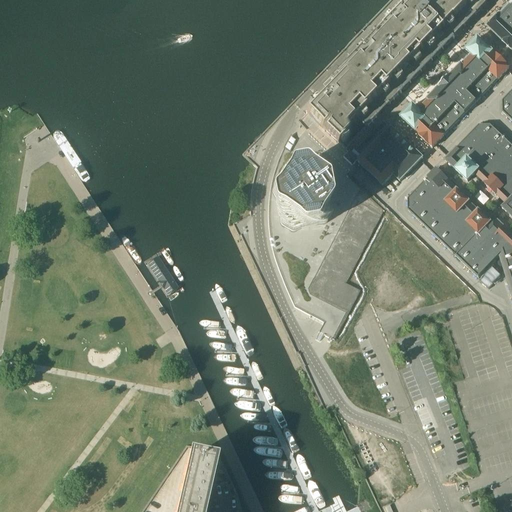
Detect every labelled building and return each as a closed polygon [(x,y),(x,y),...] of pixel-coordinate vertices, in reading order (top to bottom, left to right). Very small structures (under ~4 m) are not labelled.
[(307,114),(299,123),(338,160),(345,153),(346,152),(347,151),(369,128),(378,119),(379,117),(388,107),(389,107),(391,106),(390,105),(399,96),(401,95),(402,94),(401,93),(395,88),(395,87),(395,86),(403,78),(404,78),(405,77),(404,76),(414,66),(415,67),(416,66),(416,65),(417,66),(419,67),(420,66),(426,60),(426,59),(426,58),(426,57),(425,56),(426,56),(427,55),(426,54),(436,44),(436,45),(438,43),(437,43),(446,33),(447,33),(448,33),(453,39),(454,40),(455,39),(457,37),(456,36),(464,28),(465,29),(466,27),(466,26),(475,17),(476,17),(477,15),(485,7),(492,0),(417,0),(417,1),(416,1),(412,5),(406,11),(397,21),(391,27),(387,31),(387,32),(383,36),(381,38),(381,39),(377,42),(377,43),(373,47),(372,48),(370,49),(370,50),(369,51),(366,53),(366,54),(363,57),(362,58),(354,66),(348,72),(344,76),(339,81),(333,87),(318,102),(318,103),(312,109),(307,114)] [(500,15),(488,28),(502,41),(511,51),(511,2),(509,5),(510,6),(500,16),(500,15)] [(401,93),(402,94),(454,40),(453,39),(448,33),(447,33),(446,33),(437,43),(438,43),(436,45),(436,44),(426,54),(427,55),(426,56),(425,56),(426,57),(426,58),(426,59),(426,60),(420,66),(419,67),(417,66),(416,65),(416,66),(415,67),(414,66),(404,76),(405,77),(404,78),(403,78),(395,86),(395,87),(395,88),(401,93)] [(413,106),(401,118),(419,135),(419,136),(418,136),(429,146),(429,145),(433,149),(435,146),(437,144),(441,140),(445,137),(448,133),(452,129),(454,127),(459,122),(462,119),(464,116),(477,103),(480,100),(484,96),(487,92),(491,88),(494,85),(498,81),(502,77),(505,74),(508,71),(510,69),(506,66),(507,65),(497,55),(496,55),(496,56),(478,38),(474,43),(471,46),(467,50),(466,51),(472,56),(468,59),(465,63),(462,66),(461,66),(460,67),(456,71),(455,72),(452,76),(451,77),(450,77),(449,78),(445,83),(444,83),(440,88),(438,89),(439,89),(438,90),(434,94),(433,95),(429,99),(428,100),(428,101),(425,104),(422,108),(419,111),(413,106)] [(511,91),(502,102),(502,113),(506,118),(511,122),(511,91)] [(511,146),(490,126),(479,126),(459,146),(448,158),(445,161),(457,172),(468,182),(475,175),(485,185),(496,195),(506,206),(503,209),(511,218),(511,146)] [(358,162),(358,163),(383,187),(394,176),(400,182),(405,177),(409,174),(421,161),(423,159),(392,128),(389,131),(383,137),(381,140),(377,144),(373,147),(366,155),(362,158),(358,162)] [(268,214),(268,217),(268,219),(268,222),(269,224),(269,227),(269,229),(269,232),(269,234),(270,236),(270,239),(270,241),(271,243),(271,245),(272,248),(272,250),(273,253),(274,255),(274,257),(275,260),(276,262),(277,264),(277,266),(278,269),(279,271),(280,273),(281,275),(282,278),(283,280),(283,282),(284,285),(285,287),(286,289),(287,292),(288,294),(289,296),(290,299),(291,301),(292,303),(293,305),(295,308),(310,316),(309,318),(310,318),(311,317),(323,323),(323,325),(319,333),(335,342),(354,306),(355,305),(362,291),(348,283),(374,233),(378,225),(385,212),(371,199),(334,164),(305,136),(303,134),(298,139),(296,141),(291,136),(290,138),(288,140),(287,143),(286,145),(285,147),(284,149),(283,151),(282,154),(281,154),(281,156),(280,158),(279,160),(278,162),(277,165),(276,167),(276,169),(275,171),(274,174),(273,176),(273,179),(272,181),(272,183),(271,186),(271,188),(270,190),(270,192),(270,195),(269,197),(269,200),(269,202),(269,205),(269,207),(268,209),(268,212),(268,214)] [(346,155),(343,157),(352,165),(356,160),(357,159),(349,151),(346,155)] [(478,280),(500,257),(508,282),(511,296),(511,236),(506,230),(494,219),(489,223),(478,213),(468,203),(458,193),(459,192),(445,179),(436,170),(433,173),(422,185),(407,200),(407,211),(424,228),(435,238),(445,248),(456,258),(478,280)] [(485,187),(475,196),(484,205),(493,196),(485,187)] [(180,292),(159,258),(146,266),(167,300),(180,292)] [(486,292),(504,275),(495,266),(477,283),(486,292)] [(206,511),(212,485),(217,465),(190,459),(177,511),(206,511)]
